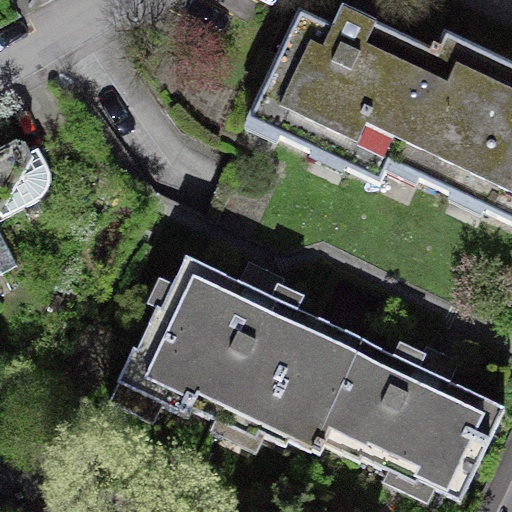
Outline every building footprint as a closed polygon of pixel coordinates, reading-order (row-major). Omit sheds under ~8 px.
[(430,53),(431,52),(386,31),(342,10),(333,29),(299,13),(251,113),(283,128),(278,139),(314,156),(320,145),(348,159),(342,169),(379,187),(393,157),(438,57),(430,53)] [(511,66),(445,35),(437,49),(433,47),(431,52),(430,53),(438,57),(393,157),(422,170),(417,181),(453,198),(459,187),(487,201),(481,211),(511,225),(511,66)] [(0,152),(0,276),(17,268),(0,234),(0,220),(36,202),(40,200),(42,197),(45,194),(47,191),(48,187),(50,182),(50,176),(49,172),(48,166),(37,151),(29,155),(24,146),(23,147),(22,146),(20,146),(19,145),(17,146),(16,144),(0,152)] [(312,454),(363,344),(274,302),(186,260),(161,313),(157,311),(136,353),(133,352),(117,386),(188,420),(192,413),(218,425),(222,417),(256,433),(252,442),(256,443),(260,437),(286,449),(288,444),(311,455),(312,454)] [(434,378),(363,344),(312,454),(320,458),(324,448),(360,465),(361,462),(391,476),(399,459),(420,469),(413,483),(460,505),(504,411),(434,378)] [(16,440),(0,449),(0,511),(70,511),(87,465),(16,440)]
